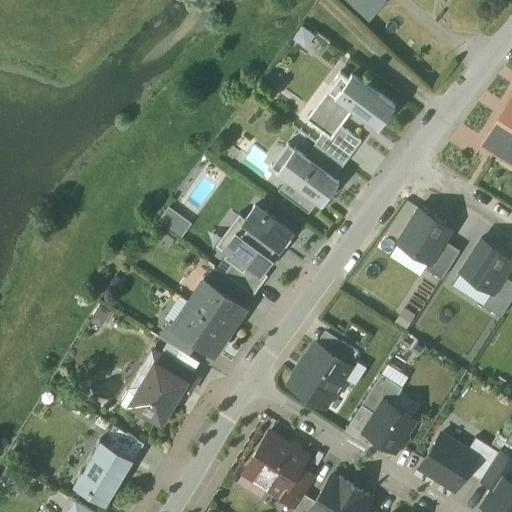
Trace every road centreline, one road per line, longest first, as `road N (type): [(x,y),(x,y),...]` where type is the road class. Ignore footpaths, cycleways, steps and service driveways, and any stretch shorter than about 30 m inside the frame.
road 1 (residential): [(405,160),(242,385)]
road 2 (residential): [(242,385),(437,511)]
road 3 (residential): [(511,35),(405,160)]
road 4 (residential): [(242,385),(165,511)]
road 5 (residential): [(405,160),(511,225)]
